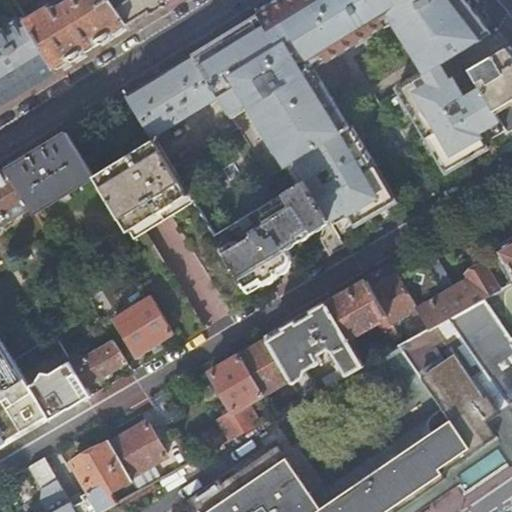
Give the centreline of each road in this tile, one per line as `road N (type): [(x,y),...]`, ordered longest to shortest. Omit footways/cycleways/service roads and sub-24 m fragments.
road 1 (residential): [(511,169),(0,467)]
road 2 (secondary): [(230,0),(0,139)]
